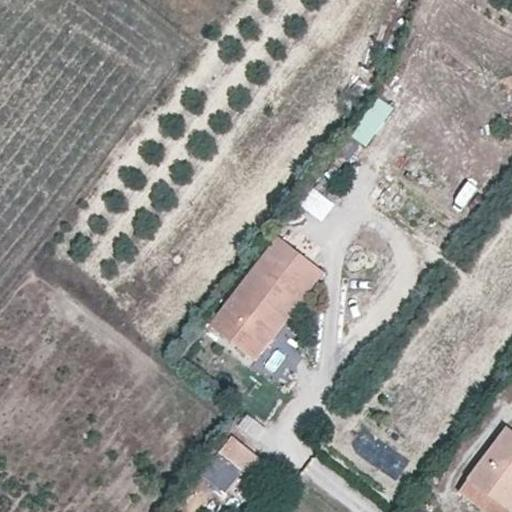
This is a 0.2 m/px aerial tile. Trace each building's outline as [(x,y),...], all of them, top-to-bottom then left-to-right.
[(257,360),(273,341),(260,330),(285,295),(299,306),(326,272),(280,237),(213,326),(257,360)] [(260,330),(273,341),(299,306),(285,295),(260,330)] [(470,480),(511,510),(511,429),(509,427),(470,480)] [(234,437),(221,452),(255,481),(269,465),(234,437)] [(486,511),(511,511),(511,510),(470,480),(461,493),(486,511)]
